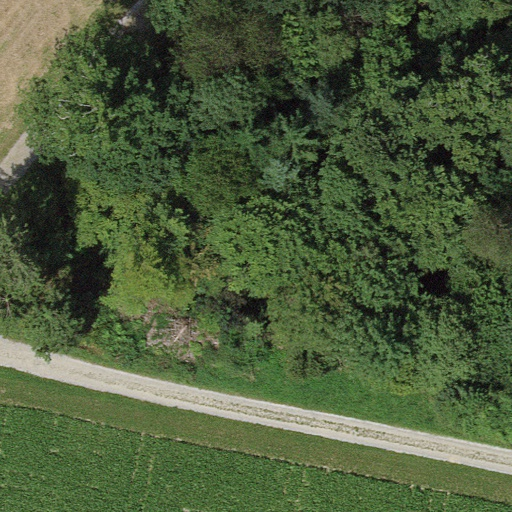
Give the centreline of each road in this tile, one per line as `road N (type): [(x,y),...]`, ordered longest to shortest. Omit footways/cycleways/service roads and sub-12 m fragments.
road 1 (track): [(511,469),(0,352)]
road 2 (track): [(0,203),(176,0)]
